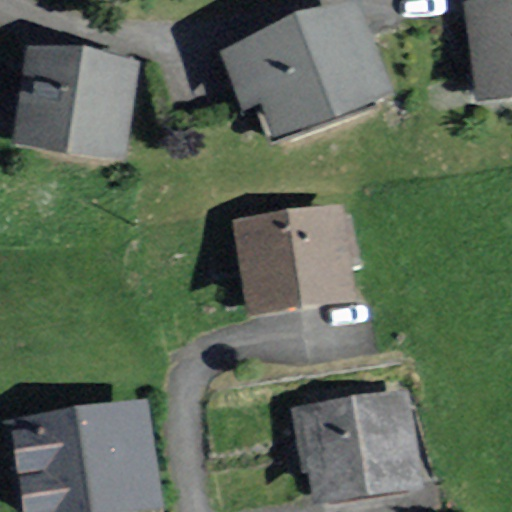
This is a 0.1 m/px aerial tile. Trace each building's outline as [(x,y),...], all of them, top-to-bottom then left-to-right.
[(511,7),(469,13),(481,104),(511,99),(511,7)] [(360,12),(223,63),(243,117),(262,109),(277,150),(395,105),(360,12)] [(142,73),(28,56),(13,160),(128,176),(142,73)] [(251,319),(353,306),(342,219),(240,232),(251,319)] [(302,420),(313,505),(415,493),(404,408),(302,420)] [(17,440),(26,511),(156,511),(144,423),(17,440)]
